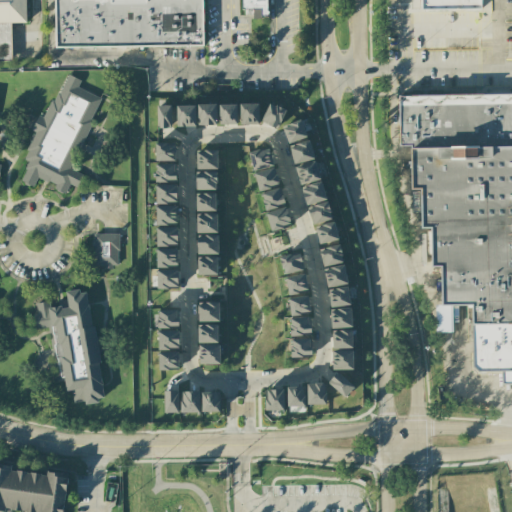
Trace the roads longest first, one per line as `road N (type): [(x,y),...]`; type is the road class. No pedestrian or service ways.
road 1 (residential): [(242,445),(241,381),(205,380),(190,363),(190,140),(265,134),(279,143),(312,262),(325,353),(312,372),(241,381)]
road 2 (tertiary): [(0,429),(97,447),(292,445)]
road 3 (tertiary): [(420,511),(411,337),(399,290),(385,272)]
road 4 (tertiary): [(385,272),(387,511)]
road 5 (tertiary): [(510,440),(490,431),(386,428),(310,434),(292,445)]
road 6 (tertiary): [(292,445),(313,453),(420,455),(490,450),(510,440)]
road 7 (tertiary): [(326,0),(342,147),(360,173)]
road 8 (tertiary): [(360,173),(356,0)]
